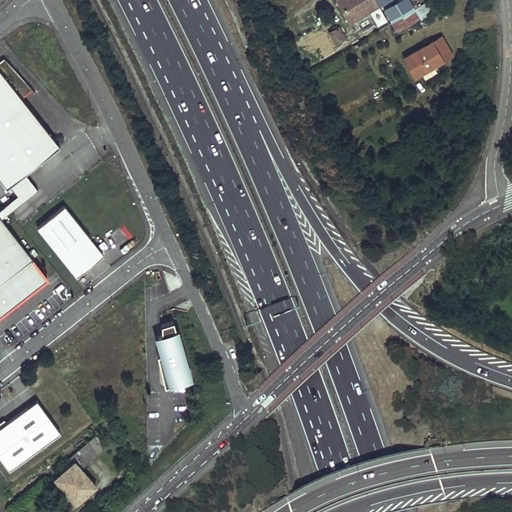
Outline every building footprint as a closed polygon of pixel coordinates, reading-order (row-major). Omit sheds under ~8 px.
[(386,0),(336,0),(349,22),(386,0)] [(413,8),(407,0),(406,0),(387,11),(393,20),(413,8)] [(346,38),(339,27),(330,32),(336,44),(346,38)] [(452,56),(441,37),(404,58),(415,77),(452,56)] [(0,59),(0,178),(7,186),(9,184),(57,146),(51,138),(18,98),(16,95),(26,87),(27,87),(3,57),(0,59)] [(26,87),(16,95),(18,98),(29,90),(28,89),(27,87),(26,87)] [(26,177),(12,188),(18,195),(0,209),(0,210),(5,216),(37,190),(26,177)] [(66,205),(38,226),(77,276),(104,255),(66,205)] [(0,214),(0,313),(48,275),(33,257),(33,256),(33,255),(38,251),(34,245),(28,249),(0,214)] [(174,320),(162,324),(163,333),(164,352),(165,378),(167,385),(169,384),(191,378),(174,320)] [(6,422),(0,426),(0,457),(9,470),(60,432),(37,400),(6,422)] [(97,453),(88,442),(82,447),(92,458),(97,453)] [(92,458),(82,447),(70,457),(75,462),(55,478),(62,486),(65,483),(72,491),(68,494),(76,502),(96,485),(80,468),(92,458)]
